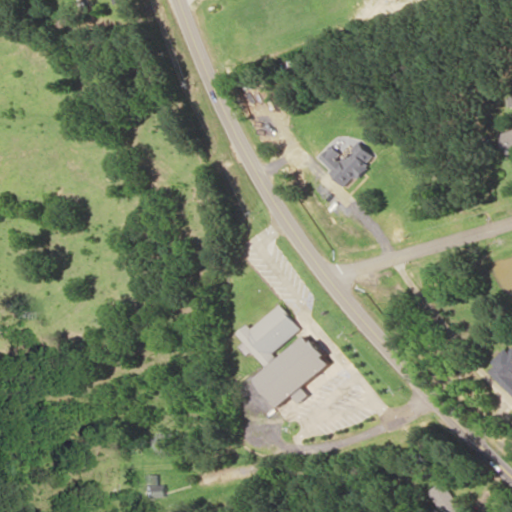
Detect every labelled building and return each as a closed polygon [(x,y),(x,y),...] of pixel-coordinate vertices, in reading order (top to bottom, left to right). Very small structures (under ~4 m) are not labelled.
[(511,129),(503,131),(508,152),(511,151),(511,129)] [(319,157),(345,185),(356,175),(359,178),(372,166),(368,162),(376,155),(362,140),(345,155),(334,143),(319,157)] [(269,366),(281,357),(275,350),(304,327),(283,302),(253,327),(250,323),(240,331),(269,366)] [(334,362),(311,333),(258,376),(282,405),(334,362)] [(511,391),(511,344),(489,370),(511,391)] [(141,484),(142,497),(165,496),(165,473),(150,473),(150,483),(141,484)] [(446,511),(460,511),(462,511),(445,482),(432,490),(446,511)]
